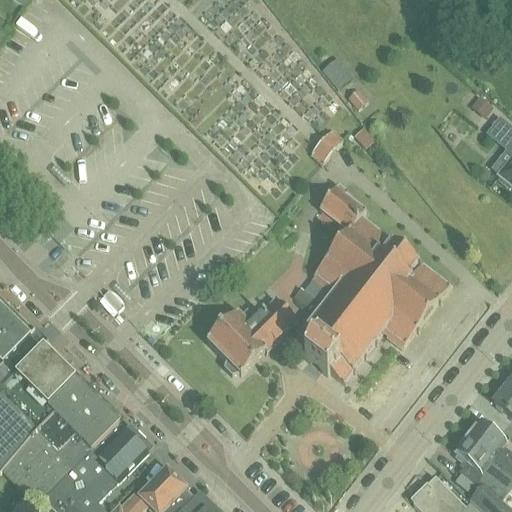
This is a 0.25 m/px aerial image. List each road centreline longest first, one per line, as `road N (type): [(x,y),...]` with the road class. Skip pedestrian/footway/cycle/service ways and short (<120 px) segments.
road 1 (tertiary): [(224,473),(216,446),(75,305),(42,289)]
road 2 (tertiary): [(42,289),(103,360),(224,473)]
road 3 (residential): [(364,511),(511,318)]
